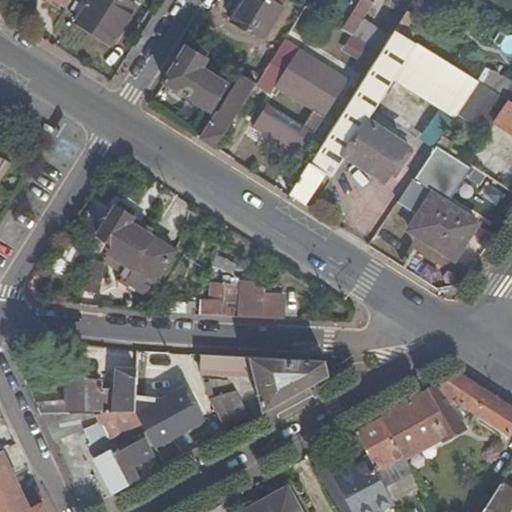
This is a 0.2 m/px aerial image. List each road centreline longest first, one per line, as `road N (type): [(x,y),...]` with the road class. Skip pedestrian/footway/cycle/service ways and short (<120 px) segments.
road 1 (tertiary): [(109,119),(465,338)]
road 2 (residential): [(345,339),(0,313)]
road 3 (residential): [(147,511),(364,392)]
road 4 (residential): [(109,119),(0,301)]
road 5 (residential): [(0,371),(68,511)]
road 6 (residential): [(184,0),(109,119)]
road 7 (tertiary): [(0,52),(109,119)]
road 8 (residential): [(465,338),(345,339)]
